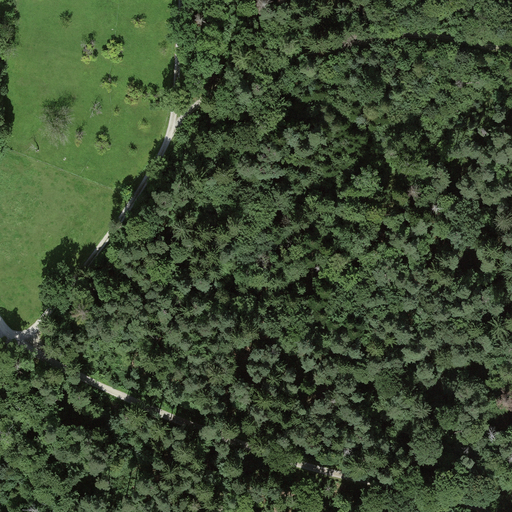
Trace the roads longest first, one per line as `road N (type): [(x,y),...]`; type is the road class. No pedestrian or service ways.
road 1 (track): [(17,338),(58,367),(267,455),(427,490),(482,511)]
road 2 (track): [(511,53),(410,33),(331,43),(215,88),(175,117),(180,0)]
road 3 (track): [(511,321),(348,381),(227,440)]
road 4 (track): [(2,333),(24,336),(42,319),(117,222),(175,117)]
